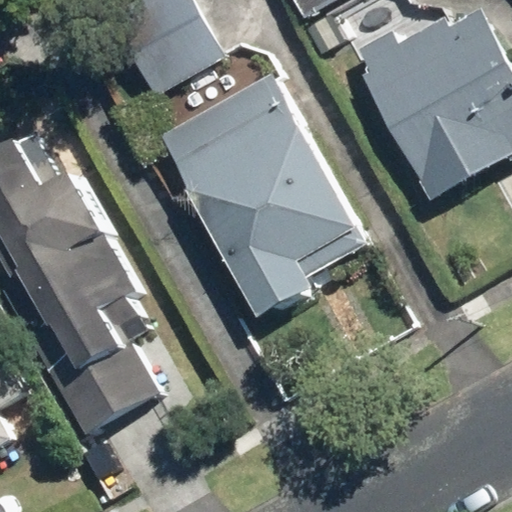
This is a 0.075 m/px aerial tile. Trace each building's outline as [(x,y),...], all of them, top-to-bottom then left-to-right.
[(199,0),(169,0),(121,27),(164,103),(234,63),(199,0)] [(303,0),(314,19),(348,0),(303,0)] [(402,0),(394,0),(342,26),(358,55),(366,51),(378,68),(377,79),(444,207),(511,169),(511,43),(494,13),(462,30),(456,20),(422,39),(402,0)] [(273,321),(328,291),(321,278),(376,248),(283,78),(173,139),(273,321)] [(16,298),(95,438),(172,396),(142,342),(157,334),(139,302),(150,296),(117,238),(122,235),(88,176),(73,184),(46,136),(0,161),(0,203),(13,228),(0,235),(0,236),(30,290),(16,298)] [(0,459),(21,448),(0,409),(0,407),(32,390),(8,347),(0,351),(0,459)]
